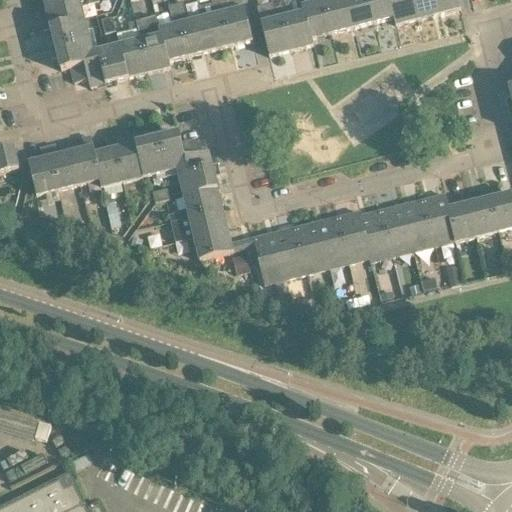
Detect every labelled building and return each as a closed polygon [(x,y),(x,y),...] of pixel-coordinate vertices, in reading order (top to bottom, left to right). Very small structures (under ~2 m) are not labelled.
[(42,0),(45,10),(81,1),(80,0),(42,0)] [(210,0),(215,18),(201,21),(210,56),(232,50),(219,0),(210,0)] [(219,0),(232,50),(252,45),(244,10),(230,13),(226,0),(219,0)] [(313,50),(311,43),(303,8),(302,8),(299,0),(286,3),(286,0),(278,2),(291,55),(313,50)] [(331,38),(352,33),(344,0),(335,0),(323,3),(331,38)] [(366,0),(344,0),(352,33),(374,28),(366,0)] [(395,30),(396,29),(389,0),(366,0),(374,28),(394,23),(395,30)] [(389,0),(396,29),(417,24),(410,0),(389,0)] [(434,0),(410,0),(417,24),(439,19),(434,0)] [(434,0),(439,19),(461,14),(457,0),(434,0)] [(50,32),(86,23),(81,1),(45,10),(50,32)] [(269,61),(291,55),(278,2),(272,4),(276,22),(260,26),(269,61)] [(331,38),(323,3),(303,8),(311,43),(331,38)] [(176,8),(179,19),(187,17),(184,6),(176,8)] [(171,21),(179,19),(176,8),(168,10),(171,21)] [(168,66),(159,31),(156,19),(135,24),(138,36),(140,44),(139,44),(148,78),(170,73),(169,66),(168,66)] [(106,38),(116,36),(114,25),(118,24),(118,21),(102,25),(106,38)] [(189,61),(210,56),(201,21),(180,26),(189,61)] [(99,54),(97,48),(94,33),(89,35),(86,23),(50,32),(61,75),(70,73),(74,88),(88,84),(90,93),(109,88),(101,53),(99,54)] [(131,38),(138,36),(135,24),(128,26),(131,38)] [(168,66),(169,66),(189,61),(180,26),(159,31),(168,66)] [(129,83),(148,78),(139,44),(120,48),(129,83)] [(109,88),(129,83),(120,48),(101,53),(109,88)] [(200,157),(196,144),(181,147),(179,138),(135,148),(143,183),(156,180),(157,184),(178,179),(212,171),(208,155),(200,157)] [(102,185),(95,158),(91,141),(82,143),(84,153),(71,156),(79,190),(100,185),(102,185)] [(143,183),(135,148),(123,151),(120,141),(112,143),(123,188),(143,183)] [(102,193),(123,188),(112,143),(104,145),(107,155),(95,158),(102,185),(100,185),(102,193)] [(79,190),(71,156),(58,160),(55,149),(48,151),(58,195),(79,190)] [(36,201),(58,195),(48,151),(40,153),(42,164),(28,167),(36,201)] [(0,179),(19,175),(13,152),(0,154),(0,179)] [(183,200),(217,192),(212,171),(178,179),(183,200)] [(487,192),(498,236),(511,232),(511,200),(511,197),(497,201),(494,190),(487,192)] [(188,222),(222,213),(217,192),(183,200),(188,222)] [(476,241),(498,236),(487,192),(479,194),(481,204),(468,208),(476,241)] [(153,196),(155,206),(169,203),(167,193),(153,196)] [(449,213),(446,202),(445,199),(424,205),(436,252),(456,247),(447,213),(449,213)] [(476,241),(468,208),(455,211),(452,200),(446,202),(449,213),(447,213),(456,247),(476,241)] [(105,207),(111,232),(121,229),(115,204),(105,207)] [(415,257),(436,252),(424,205),(403,210),(415,257)] [(393,262),(415,257),(403,210),(382,215),(393,262)] [(194,243),(227,234),(222,213),(188,222),(181,224),(171,226),(176,247),(194,243)] [(371,267),(393,262),(382,215),(361,220),(371,263),(370,263),(371,267)] [(171,226),(181,224),(180,216),(169,218),(171,226)] [(371,263),(361,220),(360,217),(338,222),(350,268),(370,263),(371,263)] [(328,274),(350,268),(338,222),(317,227),(328,274)] [(307,279),(328,274),(317,227),(295,232),(307,279)] [(286,284),(307,279),(295,232),(274,238),(286,284)] [(227,234),(194,243),(199,264),(244,253),(243,246),(231,248),(227,234)] [(139,251),(142,243),(132,238),(129,246),(139,251)] [(264,290),(286,284),(274,238),(253,243),(264,290)] [(233,262),(237,279),(250,276),(246,259),(233,262)] [(450,290),(462,288),(458,270),(446,273),(450,290)] [(424,295),(437,292),(434,281),(421,285),(424,295)] [(421,296),(419,288),(409,290),(411,298),(421,296)] [(392,295),(380,297),(382,305),(393,303),(392,295)] [(358,302),(360,310),(371,308),(369,299),(358,302)] [(348,313),(360,310),(358,302),(346,305),(348,313)] [(0,436),(33,446),(40,421),(0,409),(0,436)] [(100,511),(98,507),(87,511),(86,511),(68,477),(66,478),(0,511),(100,511)]
